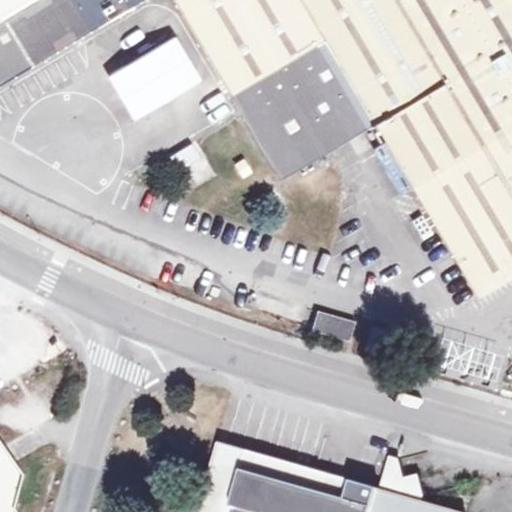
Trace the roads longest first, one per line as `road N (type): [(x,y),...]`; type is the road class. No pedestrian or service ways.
road 1 (unclassified): [(511,444),(331,396),(119,323)]
road 2 (unclassified): [(69,511),(119,323)]
road 3 (unclassified): [(119,323),(0,267)]
